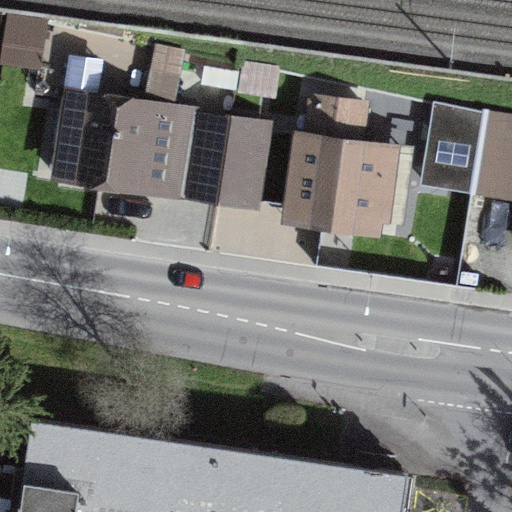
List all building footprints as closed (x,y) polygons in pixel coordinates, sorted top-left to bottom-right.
[(99,60),(72,57),(56,171),(170,187),(181,113),(93,101),(99,60)] [(370,110),(309,105),(294,215),(391,228),(402,148),(365,143),(370,110)] [(479,114),(434,107),(423,183),(468,190),(479,114)] [(511,118),(479,114),(468,190),(511,195),(511,118)] [(265,127),(197,117),(186,190),(206,193),(237,198),(253,200),(265,127)] [(28,511),(412,511),(417,479),(41,423),(28,511)]
